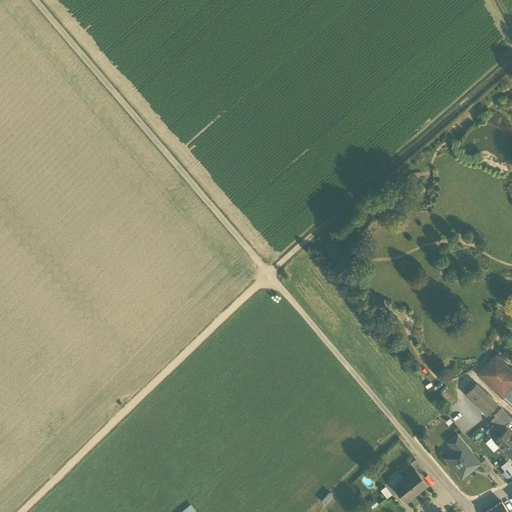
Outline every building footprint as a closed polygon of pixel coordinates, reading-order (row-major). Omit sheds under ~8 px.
[(511,373),(495,358),(496,357),(495,356),(494,357),(495,358),(485,368),(484,367),(478,374),(479,375),(500,394),(501,395),(511,405),(511,372),(511,373)] [(496,404),(474,383),(464,394),(486,415),(496,404)] [(511,419),(500,408),(493,416),(504,427),(511,419)] [(492,425),(485,432),(494,441),(501,434),(492,425)] [(501,434),(494,441),(508,455),(511,451),(511,434),(506,429),(501,434)] [(477,461),(457,435),(448,443),(455,452),(446,460),(460,478),(468,472),(466,470),(477,461)] [(423,469),(415,459),(410,463),(415,469),(419,473),(423,469)] [(484,459),(479,464),(486,473),(492,468),(484,459)] [(511,465),(508,460),(500,466),(508,477),(511,474),(511,465)] [(415,469),(404,477),(415,492),(426,483),(419,473),(415,469)] [(415,492),(404,477),(393,486),(397,492),(404,501),(415,492)] [(393,486),(388,480),(383,484),(385,486),(391,494),(392,495),(397,492),(393,486)] [(391,494),(385,486),(381,489),(387,497),(391,494)] [(508,511),(502,502),(486,511),(508,511)] [(193,511),(197,509),(191,503),(180,511),(193,511)]
